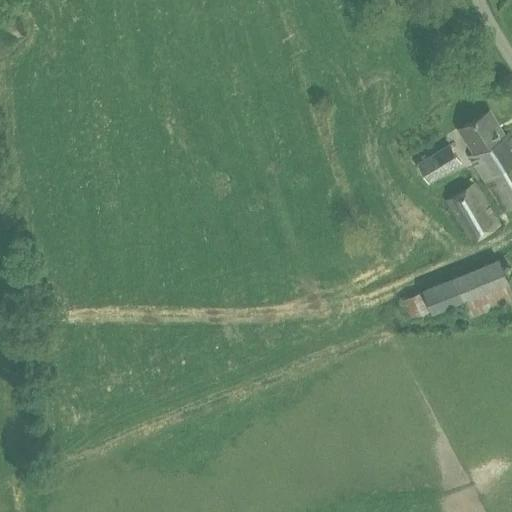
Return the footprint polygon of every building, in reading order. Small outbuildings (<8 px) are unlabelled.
[(505,135),(490,110),(460,128),(475,153),(471,156),(503,209),(511,203),(511,137),(509,133),(505,135)] [(418,162),(430,181),(461,162),(450,143),(418,162)] [(445,199),(470,241),(501,223),(476,181),(445,199)] [(424,290),(432,312),(432,313),(462,301),(509,282),(500,258),(423,289),(424,290)] [(511,299),(511,290),(509,282),(462,301),(469,317),(511,299)] [(432,312),(424,290),(402,299),(410,320),(432,312)]
